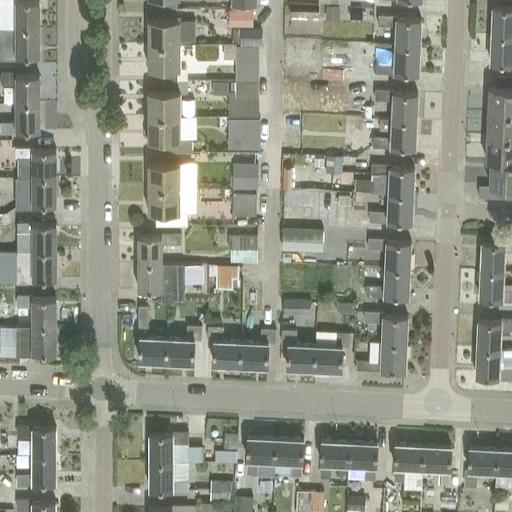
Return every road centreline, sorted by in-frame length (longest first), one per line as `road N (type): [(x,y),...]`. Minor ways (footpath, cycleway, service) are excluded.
road 1 (unclassified): [(438,414),(455,0)]
road 2 (unclassified): [(100,392),(97,119),(75,92),(75,0)]
road 3 (tertiary): [(438,414),(100,392)]
road 4 (unclassified): [(100,511),(100,392)]
